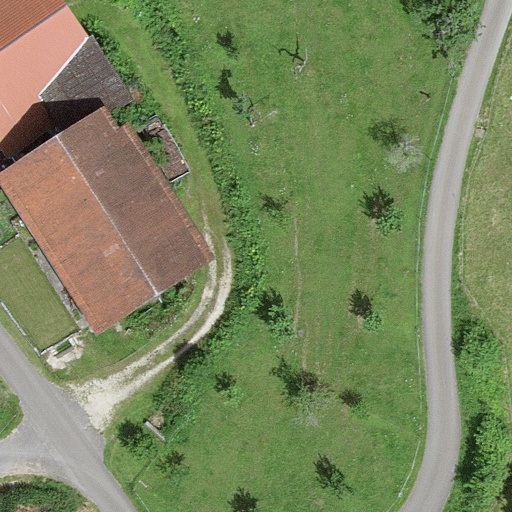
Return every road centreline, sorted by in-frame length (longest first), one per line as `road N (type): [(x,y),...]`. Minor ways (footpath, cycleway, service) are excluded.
road 1 (track): [(500,0),(441,257),(433,494),(424,511)]
road 2 (unclassified): [(0,361),(108,511)]
